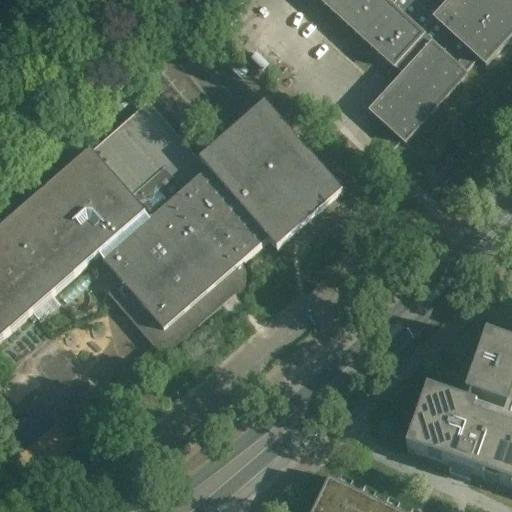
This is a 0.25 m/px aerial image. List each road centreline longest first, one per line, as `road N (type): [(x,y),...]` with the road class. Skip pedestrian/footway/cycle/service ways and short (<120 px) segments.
road 1 (secondary): [(507,202),(336,370),(157,511)]
road 2 (secondary): [(203,511),(426,317),(511,226)]
